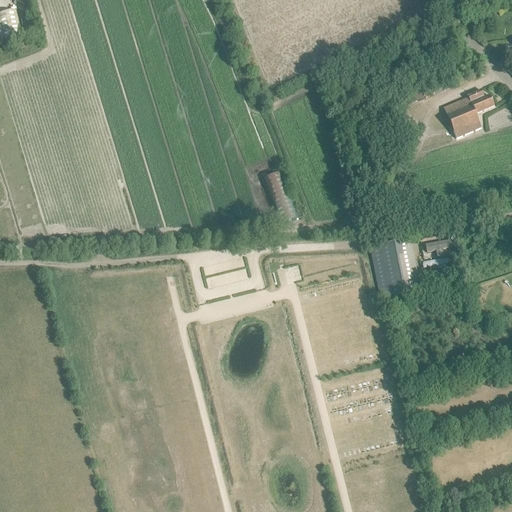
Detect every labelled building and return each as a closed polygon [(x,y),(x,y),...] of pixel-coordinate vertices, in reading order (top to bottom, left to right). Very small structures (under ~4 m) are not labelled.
[(0,15),(0,46),(1,46),(23,41),(16,12),(0,15)] [(443,110),(456,140),(481,129),(475,116),(494,108),(489,97),(484,99),(480,92),(467,97),(468,100),(443,110)] [(261,182),(279,228),(299,220),(281,174),(261,182)] [(425,246),(426,254),(435,252),(437,261),(443,259),(442,251),(453,249),(452,241),(425,246)] [(369,250),(380,299),(419,291),(418,285),(433,283),(428,263),(414,266),(409,242),(369,250)] [(454,259),(446,260),(447,267),(455,266),(454,259)]
